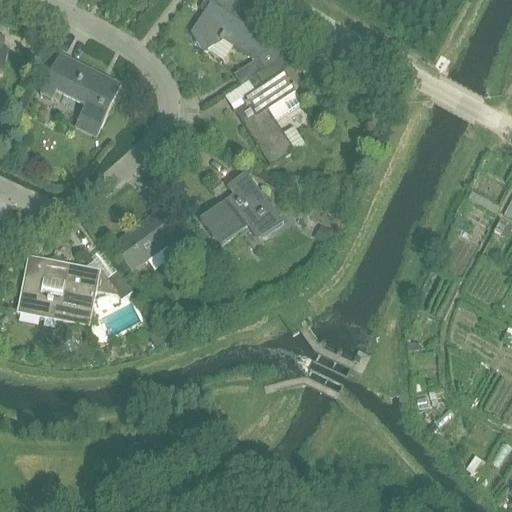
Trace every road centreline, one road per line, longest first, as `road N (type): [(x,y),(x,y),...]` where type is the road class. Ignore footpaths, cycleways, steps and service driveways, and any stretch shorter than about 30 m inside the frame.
road 1 (residential): [(0,189),(55,210),(74,207),(156,140),(168,92),(137,55)]
road 2 (unclassified): [(483,113),(286,0)]
